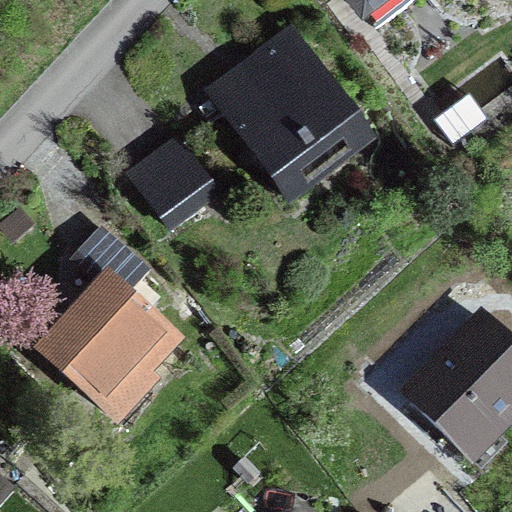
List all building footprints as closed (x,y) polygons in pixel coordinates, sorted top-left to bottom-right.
[(382,0),(354,0),(364,13),(382,0)] [(375,143),(292,27),(204,90),(287,206),(375,143)] [(489,120),(470,96),(436,123),(455,146),(489,120)] [(221,197),(178,137),(124,175),(168,235),(221,197)] [(0,226),(0,229),(13,245),(35,226),(20,209),(0,226)] [(96,285),(33,353),(119,432),(163,384),(156,378),(186,345),(150,311),(165,295),(145,277),(150,272),(102,228),(71,263),(96,285)] [(511,428),(511,340),(482,311),(399,394),(473,467),(511,428)] [(0,511),(63,511),(0,452),(0,511)] [(247,486),(259,475),(244,458),(232,469),(247,486)] [(386,511),(465,511),(432,473),(386,511)]
